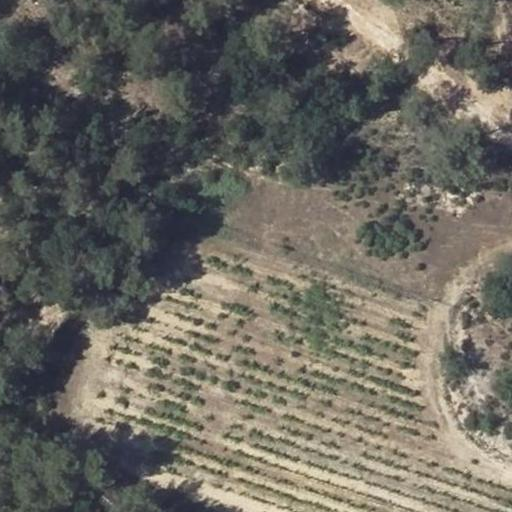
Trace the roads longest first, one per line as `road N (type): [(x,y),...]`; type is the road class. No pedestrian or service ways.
road 1 (track): [(511,131),(334,0)]
road 2 (track): [(497,120),(508,73),(501,0)]
